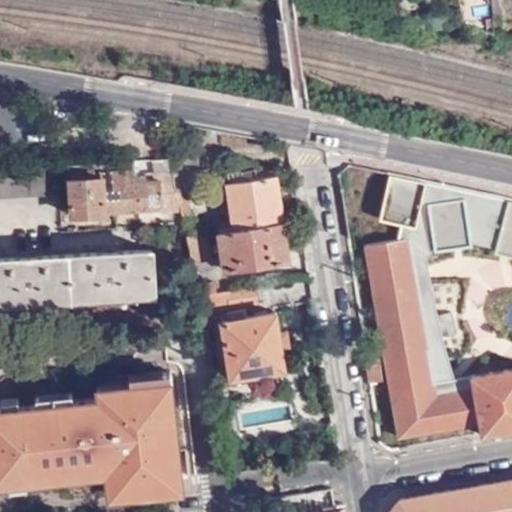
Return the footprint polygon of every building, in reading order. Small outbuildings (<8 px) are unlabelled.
[(192,149),(167,155),(168,159),(171,172),(178,210),(179,214),(188,212),(184,188),(200,186),(192,149)] [(135,161),(68,165),(72,215),(178,210),(171,172),(145,173),(145,180),(133,181),(132,170),(135,170),(135,161)] [(232,226),(283,218),(275,166),(255,168),(255,165),(227,168),(229,179),(227,179),(232,226)] [(38,167),(0,169),(0,195),(60,191),(57,166),(38,167)] [(456,199),(447,234),(500,247),(509,211),(456,199)] [(59,224),(59,202),(42,202),(42,224),(59,224)] [(479,420),(481,432),(511,426),(511,368),(435,382),(404,215),(359,222),(398,435),(479,420)] [(290,258),(283,218),(232,226),(218,228),(224,268),(290,258)] [(203,230),(184,234),(190,263),(198,262),(209,255),(203,230)] [(0,300),(152,293),(150,249),(0,256),(0,300)] [(198,294),(216,291),(214,281),(195,283),(198,294)] [(258,300),(255,285),(216,291),(198,294),(201,310),(258,300)] [(283,366),(273,311),(220,319),(229,375),(235,375),(236,382),(262,378),(260,370),(283,366)] [(128,350),(126,334),(102,335),(104,367),(126,366),(125,353),(128,350)] [(71,397),(90,396),(87,351),(14,356),(16,400),(38,400),(38,416),(49,416),(50,435),(62,436),(61,416),(71,415),(71,397)] [(379,351),(365,354),(369,379),(383,377),(379,351)] [(344,502),(339,472),(318,475),(322,506),(344,502)] [(511,511),(511,477),(398,497),(389,511),(511,511)]
